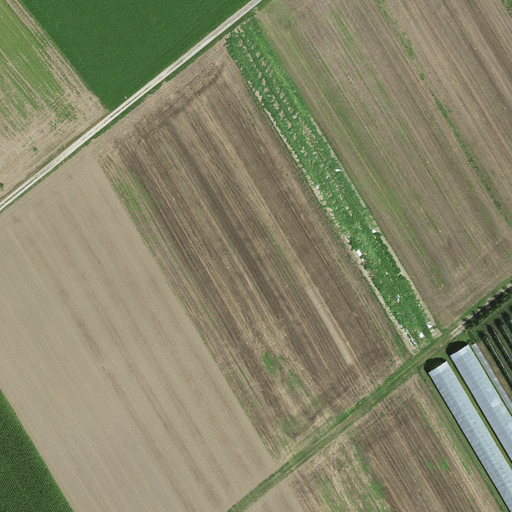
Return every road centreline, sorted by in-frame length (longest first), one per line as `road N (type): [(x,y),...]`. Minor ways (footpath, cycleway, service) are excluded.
road 1 (track): [(238,511),(511,288)]
road 2 (track): [(0,211),(258,0)]
